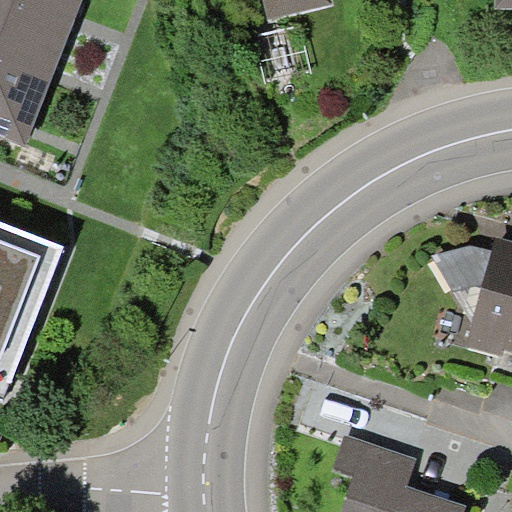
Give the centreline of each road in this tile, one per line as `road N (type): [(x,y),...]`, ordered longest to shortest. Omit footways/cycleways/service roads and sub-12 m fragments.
road 1 (secondary): [(234,341),(270,273),(319,221),(378,177),(511,129)]
road 2 (residential): [(511,437),(234,341)]
road 3 (residential): [(210,493),(0,498)]
road 4 (secondary): [(210,493),(219,395),(234,341)]
